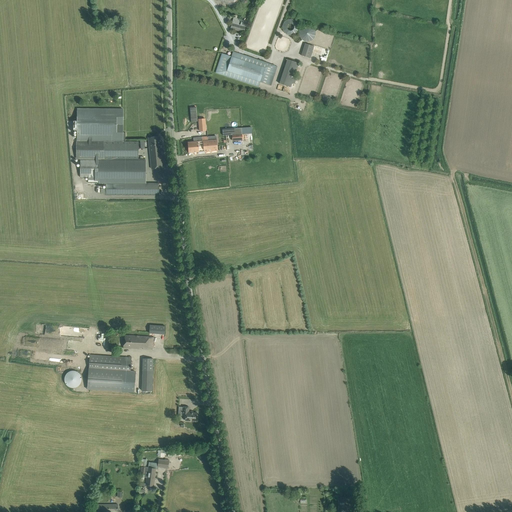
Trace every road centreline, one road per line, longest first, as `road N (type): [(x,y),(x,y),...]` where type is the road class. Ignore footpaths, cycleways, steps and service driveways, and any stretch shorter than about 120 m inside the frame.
road 1 (unclassified): [(231,511),(185,295),(166,0)]
road 2 (track): [(511,389),(456,171)]
road 3 (track): [(456,171),(439,154),(459,25)]
